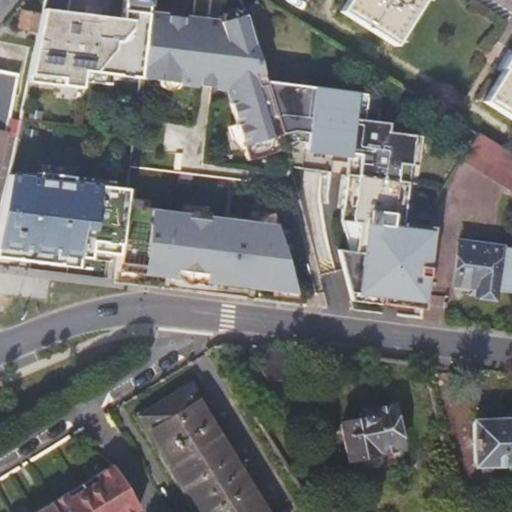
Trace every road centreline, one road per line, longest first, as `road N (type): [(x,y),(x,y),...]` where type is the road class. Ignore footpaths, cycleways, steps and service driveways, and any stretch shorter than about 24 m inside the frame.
road 1 (secondary): [(188,314),(511,352)]
road 2 (residential): [(0,459),(177,345),(188,314)]
road 3 (unknown): [(308,6),(511,133)]
road 4 (secondary): [(0,348),(98,317),(188,314)]
